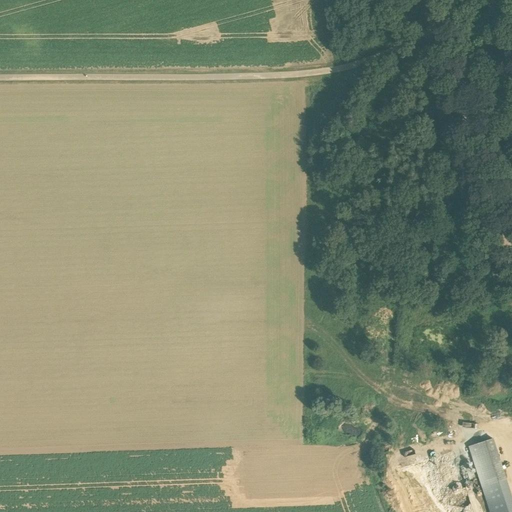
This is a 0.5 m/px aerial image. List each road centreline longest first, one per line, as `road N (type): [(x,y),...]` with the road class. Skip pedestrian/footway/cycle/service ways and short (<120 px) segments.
road 1 (unclassified): [(0,77),(314,72),(365,60),(434,26)]
road 2 (unclassified): [(511,253),(434,26)]
road 3 (track): [(308,293),(511,299)]
